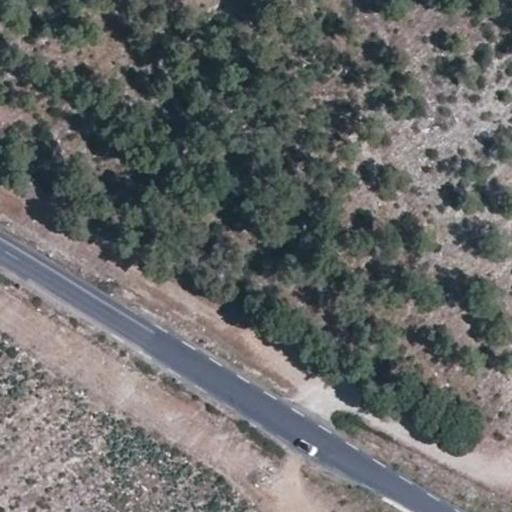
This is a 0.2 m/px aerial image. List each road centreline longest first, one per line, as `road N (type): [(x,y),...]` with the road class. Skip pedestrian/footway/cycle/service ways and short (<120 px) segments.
road 1 (primary): [(432,511),(0,249)]
road 2 (track): [(297,430),(346,390),(493,476),(511,464)]
